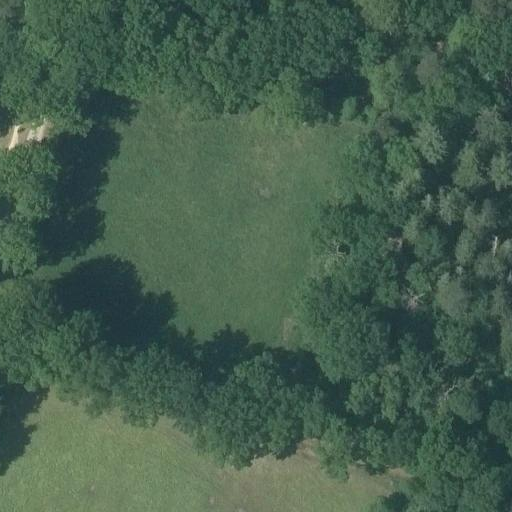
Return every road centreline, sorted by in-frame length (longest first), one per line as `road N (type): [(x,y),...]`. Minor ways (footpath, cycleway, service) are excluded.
road 1 (track): [(0,336),(511,506)]
road 2 (track): [(0,245),(80,0)]
